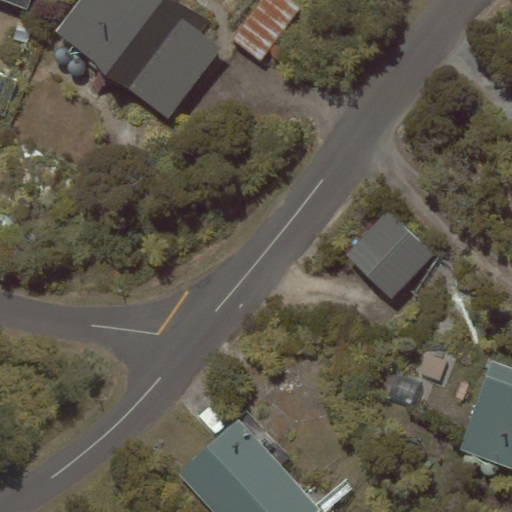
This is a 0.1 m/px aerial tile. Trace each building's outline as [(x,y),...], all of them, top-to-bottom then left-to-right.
[(162,0),(81,0),(56,32),(169,119),(224,48),(162,0)] [(290,0),(263,0),(234,39),(261,59),(299,7),(290,0)] [(433,254),(387,213),(346,257),(392,299),(433,254)] [(511,368),(490,361),(459,450),(511,468),(511,368)] [(213,511),(318,511),(319,511),(239,420),(179,473),(213,511)]
